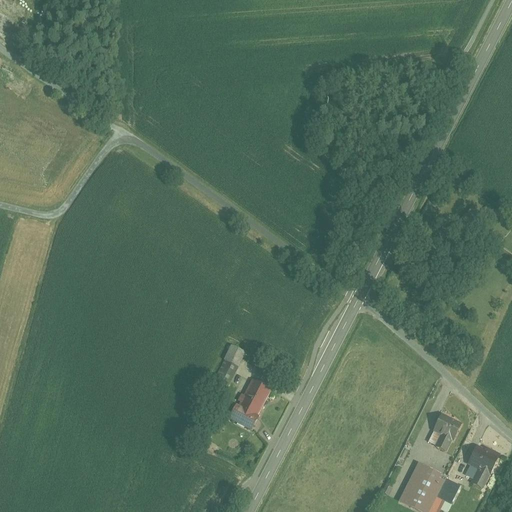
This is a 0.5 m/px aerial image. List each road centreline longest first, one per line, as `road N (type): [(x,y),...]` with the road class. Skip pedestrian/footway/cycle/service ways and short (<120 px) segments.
road 1 (tertiary): [(511,0),(358,299)]
road 2 (unclassified): [(358,299),(121,126)]
road 3 (tertiary): [(358,299),(247,511)]
road 4 (unclassified): [(511,436),(358,299)]
road 5 (unclassified): [(121,126),(66,200),(52,207),(0,195)]
road 6 (unclassified): [(121,126),(0,43)]
